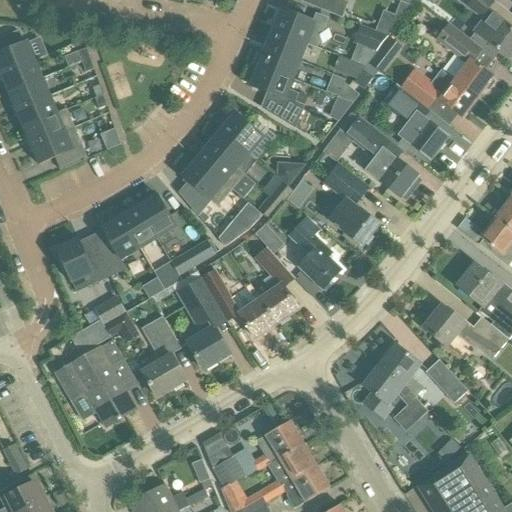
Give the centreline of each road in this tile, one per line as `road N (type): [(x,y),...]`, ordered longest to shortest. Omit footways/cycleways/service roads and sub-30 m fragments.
road 1 (residential): [(309,369),(399,274),(511,129)]
road 2 (residential): [(20,226),(145,166),(192,119),(241,29)]
road 3 (residential): [(85,489),(309,369)]
road 4 (residential): [(391,511),(309,369)]
road 5 (residential): [(85,489),(11,345)]
road 6 (residential): [(99,0),(241,29)]
road 7 (residential): [(20,226),(44,301),(36,325),(11,345)]
